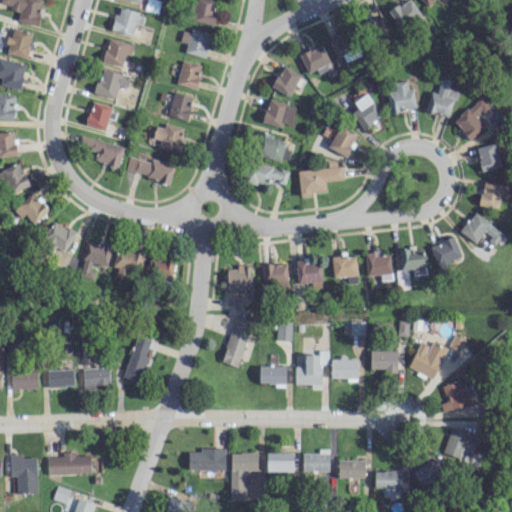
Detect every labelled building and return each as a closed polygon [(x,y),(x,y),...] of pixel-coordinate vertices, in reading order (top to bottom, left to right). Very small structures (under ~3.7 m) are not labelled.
[(16,21),(37,25),(42,0),(0,0),(0,3),(11,5),(10,10),(18,12),(16,21)] [(193,0),(192,21),(213,23),(214,0),(193,0)] [(421,17),(410,0),(405,0),(388,11),(401,30),(421,17)] [(134,23),(141,25),(144,13),(116,8),(112,31),(132,34),(134,23)] [(365,21),(371,40),(387,35),(381,16),(365,21)] [(31,32),(12,28),(11,36),(8,35),(5,53),(26,57),(31,32)] [(182,28),(179,41),(186,43),(184,53),(204,57),(209,33),(182,28)] [(343,56),(344,60),(358,56),(349,30),(327,37),(334,59),(343,56)] [(125,54),(130,55),(133,44),(108,38),(102,61),(122,66),(125,54)] [(316,69),(318,74),(330,69),(320,45),(299,53),(307,73),(316,69)] [(0,81),(0,83),(19,89),(25,65),(0,57),(0,76),(1,77),(0,81)] [(196,88),(200,64),(181,60),(176,84),(196,88)] [(289,95),(299,74),(281,65),(271,87),(289,95)] [(95,94),(115,98),(117,86),(127,88),(130,75),(99,69),(95,94)] [(429,91),(424,110),(449,116),(456,90),(448,88),(450,80),(440,77),(436,92),(429,91)] [(415,108),(413,87),(407,88),(406,80),(393,82),(394,90),(386,91),(389,112),(415,108)] [(167,115),(186,120),(192,96),(172,91),(167,115)] [(15,95),(0,93),(0,118),(13,119),(15,95)] [(360,128),(380,119),(369,93),(353,100),(357,109),(352,111),(360,128)] [(484,125),(476,117),(488,104),(479,95),(453,122),(470,139),(484,125)] [(291,125),(296,106),(268,99),(262,122),(281,127),(282,123),(291,125)] [(109,105),(89,102),(86,126),(106,129),(109,105)] [(156,122),(152,137),(159,140),(158,146),(177,151),(183,129),(156,122)] [(356,135),(338,126),(327,147),(344,156),(356,135)] [(0,156),(16,154),(13,130),(0,132),(0,156)] [(93,160),(117,167),(123,147),(82,135),(79,145),(96,150),(93,160)] [(289,141),(264,135),(259,154),(284,161),(289,141)] [(500,166),(495,142),(475,147),(481,171),(500,166)] [(129,153),(124,170),(168,183),(173,167),(129,153)] [(0,169),(0,178),(8,196),(30,186),(19,161),(0,169)] [(288,170),(248,161),(244,180),(267,185),(268,179),(285,183),(288,170)] [(342,180),(342,165),(330,166),(330,167),(297,169),(299,196),(311,195),(311,192),(325,191),(324,181),(342,180)] [(503,184),(481,181),(479,205),(500,207),(503,184)] [(20,217),(24,214),(32,223),(47,212),(32,193),(12,208),(20,217)] [(460,233),(476,243),(482,234),(498,243),(505,230),(473,211),(460,233)] [(64,251),(75,232),(53,220),(43,239),(64,251)] [(430,244),(438,270),(450,266),(448,259),(460,256),(454,237),(430,244)] [(106,265),(111,245),(86,239),(78,275),(90,278),(94,263),(106,265)] [(112,266),(116,267),(114,277),(126,280),(128,273),(138,275),(144,252),(116,246),(112,266)] [(413,275),(425,274),(422,248),(397,250),(399,269),(412,268),(413,275)] [(391,280),(390,254),(380,254),(380,251),(365,251),(366,275),(380,274),(380,280),(391,280)] [(172,278),(174,255),(152,254),(151,277),(172,278)] [(332,277),(346,276),(346,283),(357,282),(356,256),(331,257),(332,277)] [(286,263),(262,264),(262,288),(287,287),(286,263)] [(320,263),(296,264),(297,283),(311,282),(311,288),(322,287),(320,263)] [(226,268),(227,305),(241,305),(240,288),(251,288),(250,265),(236,265),(236,268),(226,268)] [(236,366),(252,318),(235,313),(220,361),(236,366)] [(364,335),(364,321),(349,320),(349,334),(364,335)] [(275,339),(290,340),(291,322),(276,321),(275,339)] [(150,340),(137,335),(121,376),(138,382),(147,356),(144,355),(150,340)] [(429,346),(418,342),(408,368),(434,377),(445,346),(431,341),(429,346)] [(396,372),(396,350),(369,350),(369,368),(384,368),(384,372),(396,372)] [(329,379),(357,379),(357,358),(330,357),(329,379)] [(285,366),(258,365),(258,383),(285,383),(285,366)] [(82,369),(83,389),(96,389),(95,384),(109,384),(108,368),(82,369)] [(73,386),(73,369),(46,370),(47,386),(73,386)] [(10,389),(37,388),(37,370),(10,371),(10,389)] [(441,385),(446,401),(439,403),(442,412),(470,404),(462,378),(441,385)] [(477,436),(450,427),(442,452),(459,458),(462,448),(472,452),(477,436)] [(188,451),(188,469),(224,469),(224,448),(199,448),(199,452),(188,451)] [(328,448),(319,448),(319,452),(302,452),(301,470),(328,470),(328,448)] [(46,456),(46,474),(90,473),(89,454),(74,454),(74,451),(61,451),(62,456),(46,456)] [(256,452),(229,453),(229,499),(245,499),(245,470),(257,470),(256,452)] [(265,471),(292,471),(292,453),(266,452),(265,471)] [(9,454),(9,476),(15,476),(16,493),(37,492),(36,457),(21,457),(21,454),(9,454)] [(420,487),(444,476),(436,458),(412,470),(420,487)] [(336,477),(363,477),(364,460),(337,459),(336,477)] [(374,470),(373,487),(400,488),(400,470),(374,470)] [(52,499),(66,502),(69,488),(56,485),(52,499)] [(181,511),(185,500),(167,496),(163,511),(181,511)] [(72,511),(90,511),(93,503),(76,498),(72,511)]
